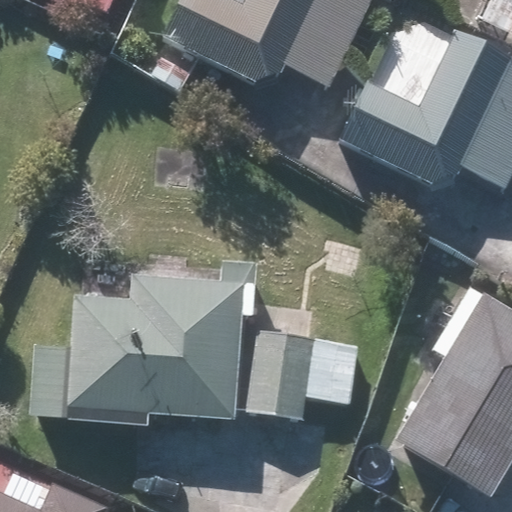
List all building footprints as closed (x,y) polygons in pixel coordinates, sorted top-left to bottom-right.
[(43,0),(104,26),(115,0),(43,0)] [(193,0),(176,0),(152,46),(261,104),(274,79),(318,103),(373,0),(243,0),(233,21),(193,0)] [(511,0),(506,0),(502,10),(511,14),(511,0)] [(450,176),(504,201),(511,182),(511,72),(442,41),(408,114),(365,94),(337,156),(438,202),(450,176)] [(126,307),(64,304),(62,357),(27,356),(23,436),(148,441),(149,431),(225,434),(226,423),(302,427),(302,409),(350,411),(353,341),(249,336),(252,271),(211,269),(210,290),(127,287),(126,307)] [(388,453),(482,508),(511,457),(511,322),(465,295),(425,363),(437,370),(388,453)] [(88,511),(8,476),(0,493),(0,511),(88,511)]
